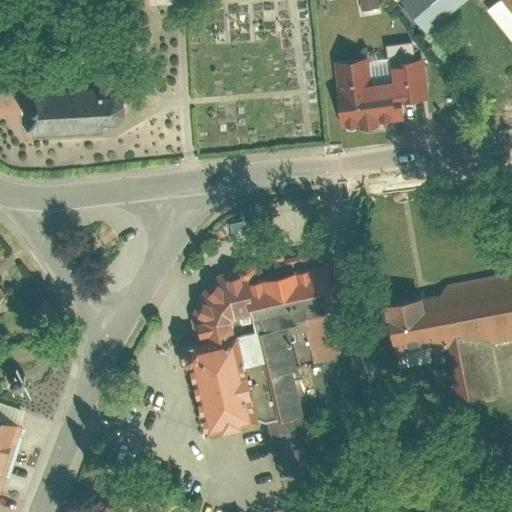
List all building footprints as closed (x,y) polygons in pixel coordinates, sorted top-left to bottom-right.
[(412,0),(432,24),(460,0),(412,0)] [(341,56),(348,123),(404,117),(402,100),(399,78),(377,80),(374,52),(341,56)] [(433,97),(429,56),(397,59),(399,78),(402,100),(433,97)] [(96,79),(30,82),(30,95),(28,95),(24,98),(24,100),(22,100),(22,115),(25,115),(26,117),(29,119),(32,119),(32,126),(105,124),(105,113),(127,111),(135,103),(135,89),(135,71),(122,72),(122,59),(95,59),(96,79)] [(266,419),(278,470),(314,463),(300,403),(331,396),(326,370),(345,367),(339,332),(344,331),(327,255),(316,247),(254,258),(232,263),(219,274),(205,287),(187,308),(186,336),(174,339),(178,363),(185,362),(204,431),(266,419)] [(453,288),(386,299),(393,345),(428,340),(429,348),(451,344),(457,381),(482,377),(477,340),(511,334),(511,269),(452,279),(453,288)] [(0,297),(13,286),(0,271),(0,297)] [(16,376),(11,379),(10,385),(15,388),(20,384),(20,379),(16,376)] [(0,486),(5,489),(29,422),(0,412),(0,486)] [(151,511),(156,501),(110,483),(98,511),(151,511)]
